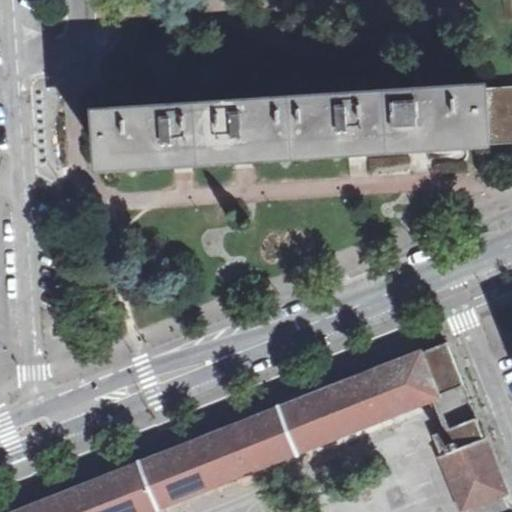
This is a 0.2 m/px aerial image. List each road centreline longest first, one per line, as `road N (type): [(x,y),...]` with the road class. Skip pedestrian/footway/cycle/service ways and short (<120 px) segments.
road 1 (unclassified): [(12,0),(33,374),(43,401)]
road 2 (tertiary): [(272,340),(143,364),(43,401)]
road 3 (tertiary): [(66,427),(272,340)]
road 4 (tertiary): [(272,340),(448,268)]
road 5 (residential): [(511,438),(448,268)]
